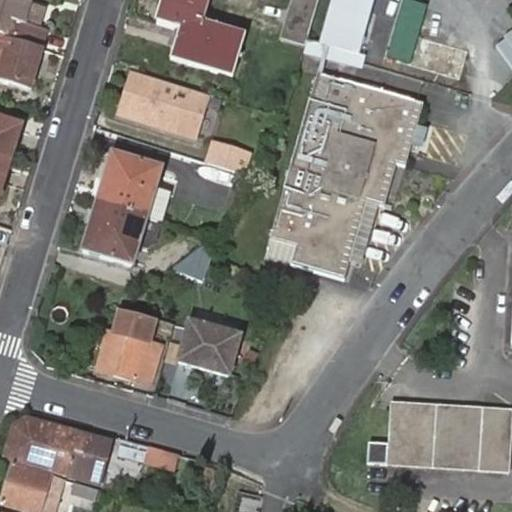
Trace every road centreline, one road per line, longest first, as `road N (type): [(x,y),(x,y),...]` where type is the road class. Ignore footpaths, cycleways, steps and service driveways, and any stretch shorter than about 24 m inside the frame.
road 1 (residential): [(0,384),(257,456),(282,455),(511,158)]
road 2 (residential): [(0,355),(107,0)]
